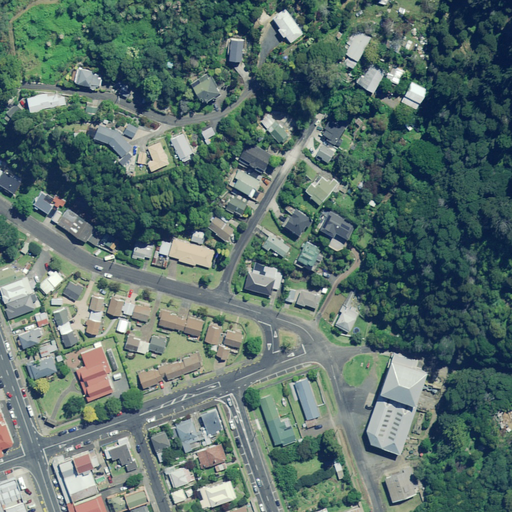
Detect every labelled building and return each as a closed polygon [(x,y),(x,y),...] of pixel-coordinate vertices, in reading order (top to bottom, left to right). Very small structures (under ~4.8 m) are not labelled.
[(285,8),(272,18),(280,29),(278,30),(283,37),(285,36),(290,43),(303,33),(285,8)] [(270,19),(267,14),(258,19),(261,24),(270,19)] [(348,54),(343,62),(353,68),(371,38),(355,29),(343,51),(348,54)] [(244,41),(232,39),(230,60),(242,61),(244,41)] [(402,44),(389,39),(386,47),(399,52),(402,44)] [(385,72),(371,64),(366,72),(364,70),(357,82),(374,92),(385,72)] [(93,71),(79,68),(76,83),(90,86),(91,84),(99,86),(102,76),(93,74),(93,71)] [(218,85),(212,75),(194,86),(203,102),(213,96),(214,98),(221,93),(217,86),(218,85)] [(130,85),(119,80),(117,85),(120,86),(117,92),(128,97),(130,93),(127,91),(130,85)] [(427,90),(412,81),(402,100),(417,109),(427,90)] [(57,94),(48,96),(47,93),(28,97),(31,112),(60,106),(57,94)] [(92,107),(92,103),(87,103),(86,117),(101,118),(102,108),(92,107)] [(23,112),(16,104),(7,111),(13,120),(23,112)] [(264,126),(279,142),(281,140),(283,142),(290,136),(273,118),(264,126)] [(340,119),(337,124),(330,119),(325,128),(326,128),(321,136),(335,145),(348,124),(340,119)] [(138,128),(128,123),(123,133),(133,138),(138,128)] [(133,148),(117,130),(100,124),(94,137),(110,144),(123,157),(133,148)] [(215,134),(212,127),(202,132),(206,139),(215,134)] [(192,153),(183,133),(171,139),(182,163),(190,159),(188,155),(192,153)] [(167,160),(169,159),(167,154),(165,155),(160,142),(148,147),(154,160),(148,162),(152,170),(169,164),(167,160)] [(271,155),(247,143),(240,156),(264,169),(271,155)] [(335,152),(322,144),(316,153),(328,161),(335,152)] [(146,153),(139,152),(138,163),(145,164),(146,153)] [(3,172),(0,169),(0,183),(14,193),(23,180),(5,168),(3,172)] [(228,183),(234,186),(252,196),(257,198),(260,193),(255,190),(260,181),(262,182),(265,177),(252,170),(249,174),(239,169),(236,175),(233,174),(228,183)] [(313,198),(316,201),(320,205),(338,183),(330,176),(329,177),(323,172),(320,175),(323,177),(318,183),(314,180),(304,191),(313,198)] [(362,181),(358,186),(364,191),(369,186),(362,181)] [(54,199),(42,191),(34,204),(48,213),(53,205),(58,208),(60,205),(63,207),(66,202),(56,195),(54,199)] [(246,200),(234,194),(227,207),(241,215),(248,201),(246,200)] [(67,228),(86,241),(96,227),(68,208),(63,215),(72,221),(67,228)] [(313,221),(295,208),(284,223),(299,234),(307,225),(309,226),(313,221)] [(355,225),(331,211),(321,229),(334,236),(336,232),(348,238),(355,225)] [(62,215),(58,212),(52,219),(57,222),(62,215)] [(229,219),(222,214),(219,218),(216,216),(208,226),(226,240),(234,230),(226,224),(229,219)] [(104,232),(97,227),(89,241),(96,245),(104,232)] [(205,234),(191,231),(188,240),(203,244),(205,234)] [(290,247),(270,234),(262,246),(268,250),(270,247),(284,256),(290,247)] [(120,241),(115,237),(109,246),(114,249),(120,241)] [(172,243),(163,241),(159,252),(169,255),(179,258),(179,260),(195,265),(196,263),(210,267),(215,251),(173,239),(172,243)] [(154,245),(136,240),(132,256),(144,259),(144,256),(151,258),(154,245)] [(24,242),(20,251),(25,254),(30,245),(24,242)] [(321,250),(310,244),(308,248),(305,246),(296,264),(303,268),(305,264),(307,265),(306,267),(315,272),(323,256),(319,254),(321,250)] [(277,269),(255,263),(253,273),(249,271),(245,287),(271,294),(273,288),(279,289),(282,274),(276,273),(277,269)] [(0,285),(24,277),(21,269),(15,271),(13,266),(0,270),(0,285)] [(63,279),(56,271),(40,285),(47,293),(63,279)] [(0,289),(6,304),(34,293),(27,277),(0,287),(0,289)] [(83,289),(69,282),(64,293),(77,300),(83,289)] [(352,287),(343,306),(340,310),(342,311),(335,324),(349,331),(358,314),(354,312),(356,308),(352,306),(350,305),(358,290),(352,287)] [(296,291),(288,289),(285,300),(293,302),(296,291)] [(321,297),(300,290),(296,303),(304,305),(305,304),(317,308),(321,297)] [(34,293),(6,304),(7,308),(5,309),(9,319),(35,309),(33,302),(38,300),(35,293),(34,293)] [(105,297),(93,295),(90,309),(91,309),(87,332),(98,334),(103,312),(102,311),(105,297)] [(123,305),(125,300),(111,297),(107,312),(121,316),(121,313),(122,310),(123,305)] [(135,304),(125,302),(124,306),(123,305),(122,310),(124,311),(122,316),(127,317),(128,314),(132,315),(135,304)] [(135,304),(132,315),(132,317),(148,321),(151,307),(135,303),(135,304)] [(58,330),(60,329),(66,346),(77,342),(67,315),(69,315),(66,308),(54,313),(58,325),(56,326),(58,330)] [(177,317),(178,315),(162,310),(158,324),(174,328),(184,331),(199,336),(204,322),(188,317),(187,320),(177,317)] [(49,324),(45,312),(35,315),(39,327),(49,324)] [(209,323),(204,340),(218,344),(222,327),(209,323)] [(42,335),(38,326),(18,334),(23,348),(39,342),(37,337),(42,335)] [(222,343),(231,345),(239,348),(243,333),(236,331),(236,333),(225,330),(222,343)] [(157,356),(158,352),(163,353),(166,337),(153,335),(149,350),(151,350),(150,354),(157,356)] [(131,352),(132,350),(145,354),(146,351),(148,351),(150,343),(128,337),(125,348),(128,349),(127,351),(131,352)] [(42,357),(50,354),(49,352),(58,349),(54,340),(37,347),(42,357)] [(112,371),(101,346),(82,354),(86,365),(75,369),(88,403),(115,392),(108,373),(112,371)] [(219,346),(217,354),(222,356),(221,358),(227,360),(230,349),(219,346)] [(159,365),(159,366),(155,367),(154,366),(138,372),(144,388),(163,381),(162,377),(167,375),(169,380),(202,367),(200,360),(202,359),(199,351),(182,357),(183,360),(171,365),(169,361),(159,365)] [(57,371),(52,356),(37,362),(36,360),(27,363),(32,379),(57,371)] [(401,452),(431,371),(391,356),(361,437),(401,452)] [(273,446),(287,440),(269,397),(256,403),(273,446)] [(322,428),(311,399),(295,405),(305,434),(322,428)] [(203,439),(223,432),(216,413),(197,420),(203,439)] [(0,419),(0,446),(8,443),(0,419)] [(179,454),(201,446),(191,422),(170,430),(179,454)] [(155,464),(173,456),(162,432),(145,440),(155,464)] [(137,469),(127,441),(108,447),(112,460),(120,457),(123,466),(127,464),(130,471),(137,469)] [(70,458),(75,471),(93,465),(87,449),(69,455),(70,458)] [(217,451),(188,457),(193,478),(222,472),(217,451)] [(61,476),(75,471),(70,458),(56,463),(61,476)] [(410,497),(396,459),(368,469),(382,508),(410,497)] [(344,477),(340,462),(335,464),(339,479),(344,477)] [(65,479),(74,503),(100,494),(92,469),(65,479)] [(185,470),(163,477),(169,494),(191,487),(185,470)] [(28,475),(18,479),(22,489),(32,485),(28,475)] [(0,496),(5,511),(26,511),(16,480),(0,485),(0,496)] [(212,511),(233,505),(226,486),(194,497),(199,511),(212,511)] [(117,511),(149,500),(145,489),(120,498),(119,493),(105,498),(107,503),(112,502),(115,511),(117,511)] [(74,503),(76,511),(106,511),(101,494),(100,494),(74,503)]
